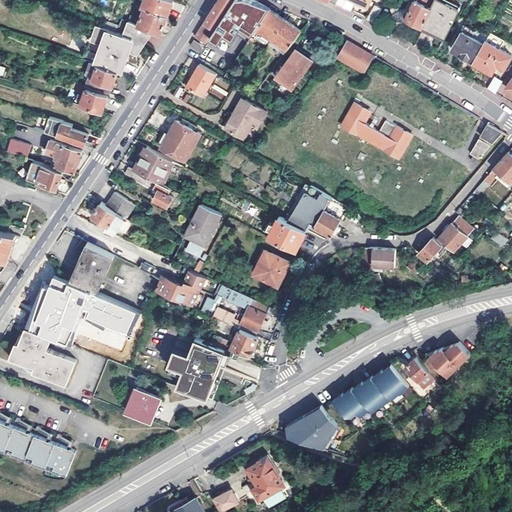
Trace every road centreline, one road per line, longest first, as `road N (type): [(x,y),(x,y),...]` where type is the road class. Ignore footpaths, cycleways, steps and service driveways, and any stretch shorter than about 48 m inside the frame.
road 1 (secondary): [(511,299),(393,336),(88,511)]
road 2 (tertiary): [(205,0),(0,310)]
road 3 (residential): [(282,363),(295,290),(318,258),(351,240),(429,233),(511,139)]
road 4 (residential): [(511,123),(299,0)]
